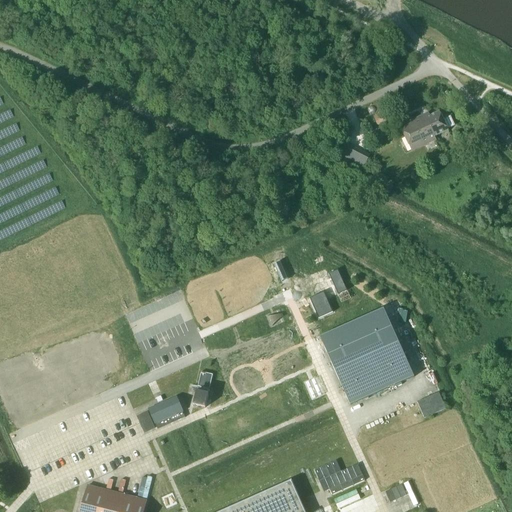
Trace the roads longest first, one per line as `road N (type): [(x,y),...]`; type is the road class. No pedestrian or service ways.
road 1 (unclassified): [(0,46),(131,108)]
road 2 (unclassified): [(315,124),(436,64)]
